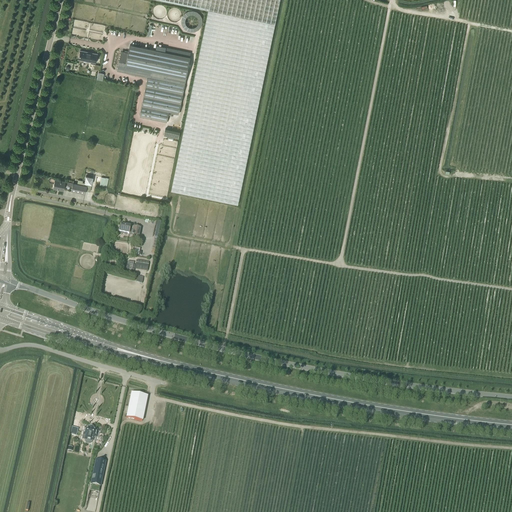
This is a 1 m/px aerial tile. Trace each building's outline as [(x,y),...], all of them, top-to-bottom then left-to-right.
[(160,0),(209,10),(171,191),(238,204),(280,0),(160,0)] [(183,31),(202,30),(202,11),(182,12),(183,31)] [(118,70),(148,77),(140,116),(166,121),(169,112),(178,114),(190,57),(165,52),(130,45),(128,53),(122,52),(118,70)] [(166,48),(165,52),(190,57),(190,53),(166,48)] [(86,62),(87,61),(95,63),(97,55),(80,51),(78,59),(83,60),(83,61),(84,62),(86,63),(86,62)] [(180,131),(165,128),(164,136),(179,139),(180,131)] [(99,186),(106,188),(108,178),(106,178),(105,178),(101,177),(99,186)] [(53,188),(63,190),(64,185),(72,187),(73,183),(55,180),(53,188)] [(78,180),(77,184),(73,183),(72,187),(71,191),(85,194),(85,191),(90,192),(91,185),(92,185),(92,184),(82,182),(83,181),(78,180)] [(139,238),(141,228),(133,227),(130,226),(120,224),(119,232),(129,234),(132,234),(131,236),(139,238)] [(126,264),(124,275),(128,275),(128,276),(133,277),(135,266),(130,265),(126,264)] [(142,421),(147,396),(131,393),(126,418),(142,421)] [(85,428),(83,435),(82,441),(94,443),(97,430),(93,429),(93,428),(89,427),(88,428),(85,428)] [(96,460),(91,484),(89,491),(99,493),(105,462),(96,460)]
